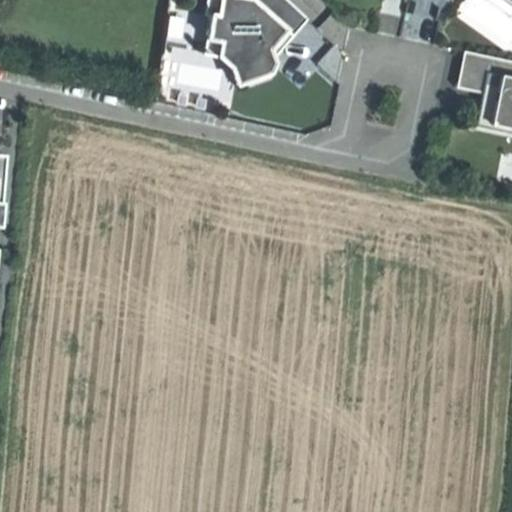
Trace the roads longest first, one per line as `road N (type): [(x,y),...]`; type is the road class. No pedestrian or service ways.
road 1 (residential): [(339,159),(0,85)]
road 2 (residential): [(339,159),(361,51),(427,65),(405,171)]
